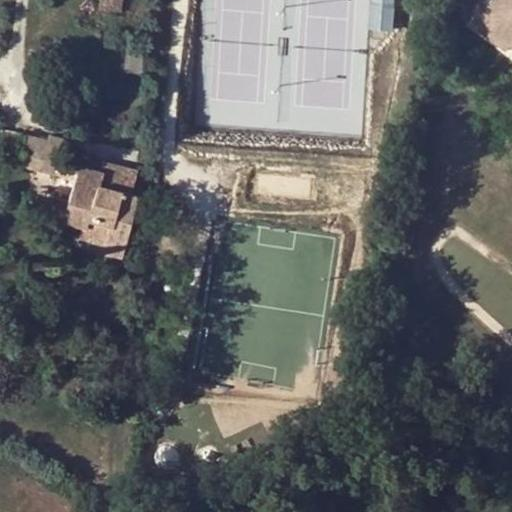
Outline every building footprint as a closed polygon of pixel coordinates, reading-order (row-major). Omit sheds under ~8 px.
[(511,0),(495,0),(484,15),(502,29),(498,35),(511,44),(511,0)] [(502,29),(484,15),(473,31),(508,57),(511,49),(511,44),(498,35),(502,29)] [(138,64),(140,47),(122,46),(121,62),(138,64)] [(17,149),(48,157),(55,133),(43,130),(41,137),(21,130),(17,149)] [(46,170),(48,157),(17,149),(14,161),(46,170)] [(76,164),(62,218),(88,226),(86,232),(111,239),(116,227),(122,229),(131,193),(136,169),(104,160),(101,171),(76,164)]
